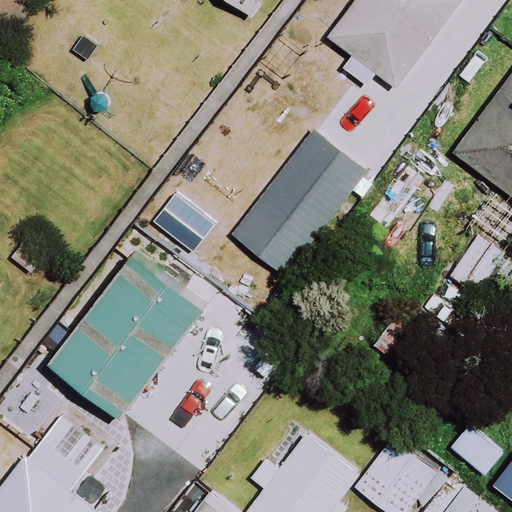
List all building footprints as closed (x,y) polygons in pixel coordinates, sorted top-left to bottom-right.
[(266,0),(243,0),(258,11),(266,0)] [(360,0),(332,37),(355,54),(345,66),(369,85),(380,70),(398,84),(462,0),(360,0)] [(511,83),(458,152),(511,194),(511,83)] [(367,169),(315,131),(237,238),(289,276),(367,169)] [(511,243),(511,241),(484,225),(453,278),(481,295),(511,243)] [(204,313),(134,260),(55,363),(125,416),(204,313)] [(444,333),(401,305),(375,344),(418,373),(444,333)] [(108,449),(63,413),(0,491),(0,511),(101,511),(103,510),(77,488),(108,449)] [(255,477),(267,486),(245,511),(242,511),(211,488),(192,511),(333,511),(362,477),(298,424),(255,477)] [(405,511),(435,476),(393,442),(357,485),(390,511),(405,511)] [(502,511),(469,485),(446,511),(502,511)]
